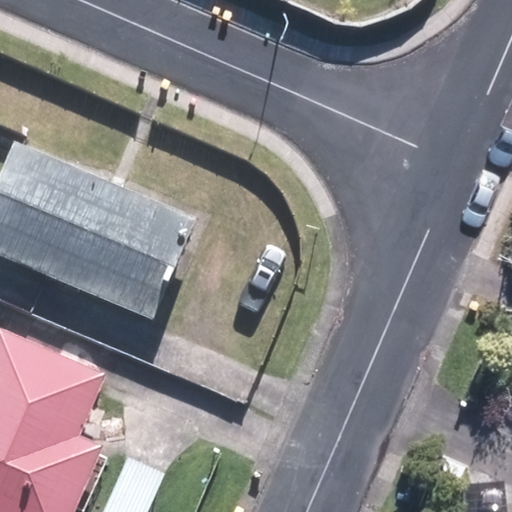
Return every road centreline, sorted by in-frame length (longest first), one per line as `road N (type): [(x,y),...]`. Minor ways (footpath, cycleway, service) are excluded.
road 1 (residential): [(70,0),(444,166)]
road 2 (residential): [(297,511),(444,166)]
road 3 (residential): [(444,166),(511,14)]
